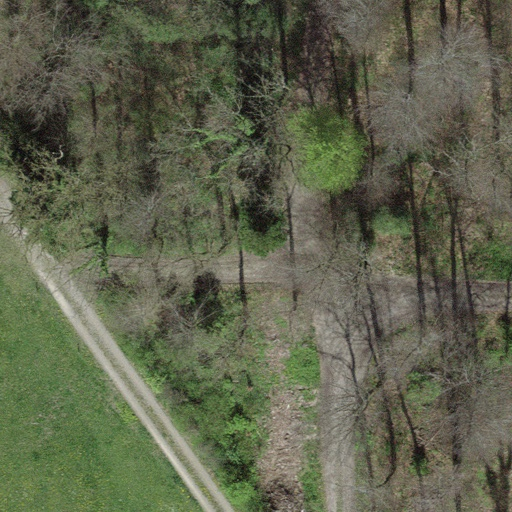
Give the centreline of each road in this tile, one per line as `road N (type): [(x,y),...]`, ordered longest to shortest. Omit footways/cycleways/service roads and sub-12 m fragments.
road 1 (track): [(360,0),(331,511)]
road 2 (track): [(219,511),(0,194)]
road 3 (track): [(344,277),(511,295)]
